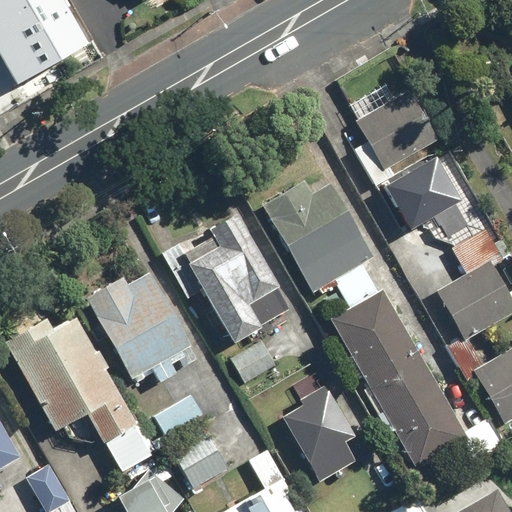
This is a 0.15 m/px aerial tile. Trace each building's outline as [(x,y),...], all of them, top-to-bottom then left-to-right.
[(0,0),(0,50),(18,83),(91,41),(67,0),(0,0)] [(407,89),(352,120),(381,170),(436,139),(407,89)] [(431,152),(376,183),(405,235),(460,204),(431,152)] [(300,180),(257,205),(309,293),(370,257),(326,182),(307,192),(300,180)] [(186,263),(182,265),(228,345),(256,329),(255,326),(285,309),(231,214),(205,229),(209,236),(180,253),(186,263)] [(465,272),(433,291),(462,341),(511,311),(511,301),(491,266),(503,259),(483,226),(449,246),(465,272)] [(82,298),(128,380),(148,368),(156,383),(174,373),(168,363),(175,359),(180,367),(194,359),(146,273),(123,285),(119,277),(82,298)] [(380,288),(328,318),(413,468),(462,440),(473,460),(502,444),(487,417),(461,432),(380,288)] [(43,318),(0,342),(50,432),(82,414),(99,443),(102,441),(118,471),(148,455),(72,317),(50,329),(43,318)] [(259,340),(227,358),(242,383),(273,365),(259,340)] [(511,347),(471,370),(501,425),(511,419),(511,347)] [(300,404),(278,416),(317,482),(353,460),(341,440),(351,434),(322,384),(297,399),(300,404)] [(191,394),(153,416),(164,436),(202,415),(191,394)] [(0,465),(17,456),(0,425),(0,465)] [(207,432),(170,452),(191,488),(227,468),(207,432)] [(301,511),(266,448),(247,460),(263,486),(218,511),(301,511)] [(48,464),(25,477),(45,511),(48,511),(69,500),(48,464)] [(118,511),(189,511),(188,510),(185,511),(170,511),(183,499),(147,468),(139,479),(110,496),(118,511)] [(508,511),(495,489),(455,511),(508,511)]
